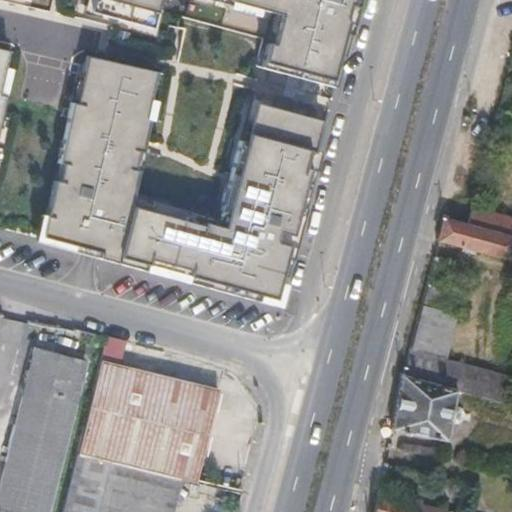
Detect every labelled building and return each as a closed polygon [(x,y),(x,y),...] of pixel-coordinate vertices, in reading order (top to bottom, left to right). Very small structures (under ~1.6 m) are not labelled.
[(89,0),(86,14),(148,28),(154,0),(277,0),(272,24),(265,22),(258,61),(335,82),(356,0),(89,0)] [(11,52),(0,48),(0,131),(8,97),(1,96),(7,69),(11,52)] [(152,74),(81,57),(76,82),(71,105),(66,104),(35,238),(279,294),(325,116),(296,108),(248,101),(243,120),(237,119),(221,189),(227,190),(223,205),(215,204),(216,198),(153,183),(151,189),(132,184),(139,152),(134,151),(141,121),(146,122),(150,103),(145,101),(149,87),(152,74)] [(1,96),(8,97),(14,71),(7,69),(1,96)] [(71,105),(76,82),(72,81),(66,104),(71,105)] [(154,89),(149,87),(145,101),(150,103),(154,89)] [(242,99),(237,119),(243,120),(248,101),(242,99)] [(139,152),(146,122),(141,121),(134,151),(139,152)] [(511,218),(470,207),(466,224),(506,235),(511,236),(511,218)] [(511,259),(511,258),(511,236),(506,235),(466,224),(444,218),(438,240),(511,261),(511,259)] [(420,304),(443,310),(448,288),(442,286),(448,262),(433,258),(422,297),(420,304)] [(457,314),(443,310),(420,304),(407,351),(445,361),(457,314)] [(45,511),(84,362),(36,350),(0,489),(0,507),(20,511),(45,511)] [(510,403),(511,395),(511,378),(445,361),(407,351),(401,373),(456,388),(510,403)] [(195,482),(218,390),(100,360),(76,454),(158,474),(195,482)] [(446,440),(456,388),(401,373),(390,427),(446,440)] [(195,482),(158,474),(76,454),(61,511),(234,511),(240,493),(195,482)] [(447,511),(421,504),(421,501),(377,491),(372,511),(447,511)]
